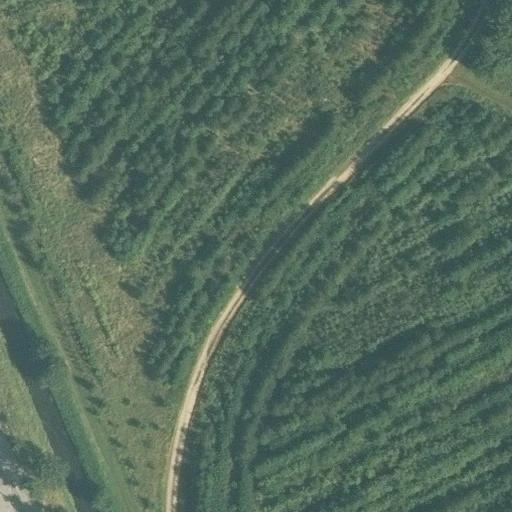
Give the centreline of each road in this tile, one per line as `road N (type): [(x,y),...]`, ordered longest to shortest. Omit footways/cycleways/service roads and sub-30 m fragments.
road 1 (track): [(501,0),(464,61),(267,264),(199,385),(176,511)]
road 2 (track): [(0,211),(128,511)]
